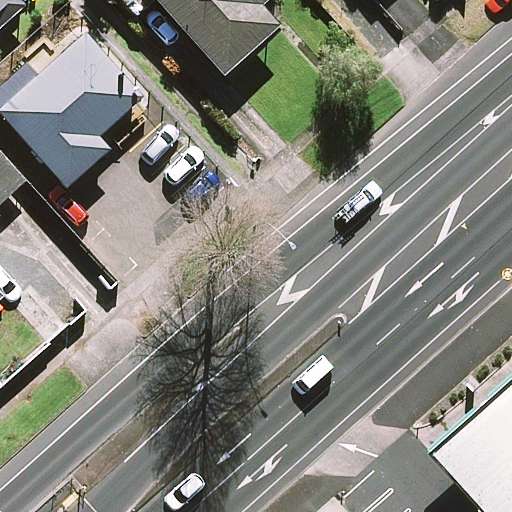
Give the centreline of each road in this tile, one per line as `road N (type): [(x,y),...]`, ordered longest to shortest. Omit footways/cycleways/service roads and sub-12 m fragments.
road 1 (secondary): [(492,184),(368,349),(187,511)]
road 2 (secondary): [(0,511),(234,303),(315,276)]
road 3 (secondary): [(94,511),(281,341),(315,276)]
road 4 (secondary): [(315,276),(492,184)]
